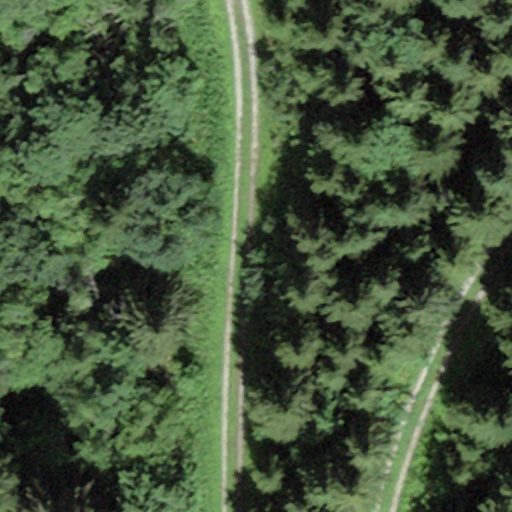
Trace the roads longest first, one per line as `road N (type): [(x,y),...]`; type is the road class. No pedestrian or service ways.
road 1 (track): [(240,0),(244,511)]
road 2 (track): [(394,511),(415,425),(481,278),(511,231)]
